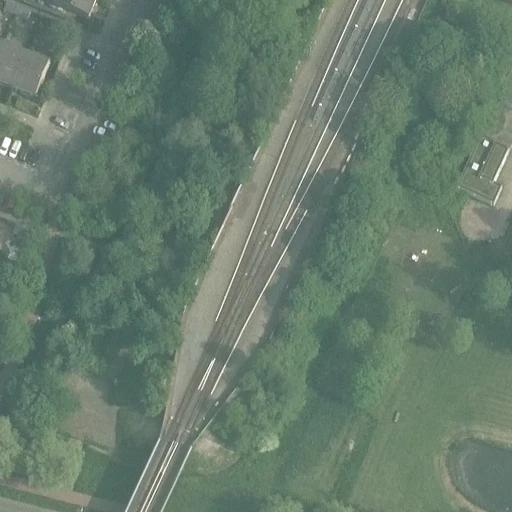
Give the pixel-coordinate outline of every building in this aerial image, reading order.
[(97,0),(57,0),(54,7),(89,21),(97,0)] [(4,13),(16,17),(19,9),(8,4),(4,13)] [(31,14),(19,9),(16,17),(28,22),(31,14)] [(50,31),(62,36),(65,27),(53,23),(50,31)] [(27,57),(4,48),(0,57),(0,86),(13,92),(27,57)] [(50,66),(27,57),(13,92),(36,101),(50,66)] [(511,71),(498,103),(511,109),(511,71)] [(499,147),(480,139),(461,181),(457,189),(457,190),(470,196),(494,208),(502,190),(494,187),(509,154),(498,149),(499,147)] [(18,237),(14,249),(22,252),(26,240),(18,237)] [(5,270),(0,282),(8,286),(13,274),(5,270)] [(8,286),(0,282),(0,295),(4,297),(8,286)]
